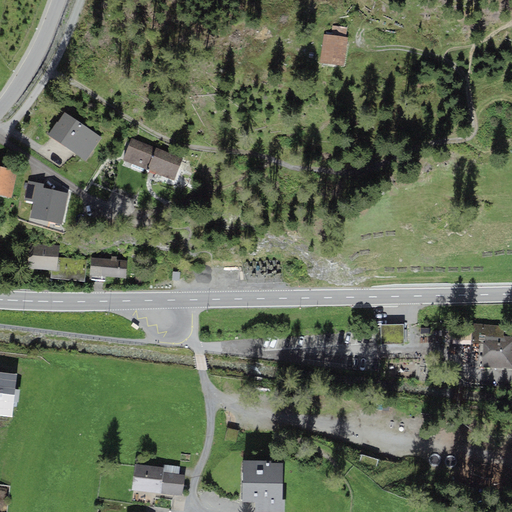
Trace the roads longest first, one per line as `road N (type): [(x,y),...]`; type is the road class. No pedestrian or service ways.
road 1 (track): [(473,45),(466,78),(471,136),(341,172),(181,146),(52,71)]
road 2 (primary): [(511,294),(193,299)]
road 3 (residential): [(193,299),(208,399),(190,484),(197,502),(222,511)]
road 4 (track): [(292,422),(511,459)]
road 5 (primary): [(193,299),(0,299)]
road 6 (residential): [(0,109),(59,0)]
